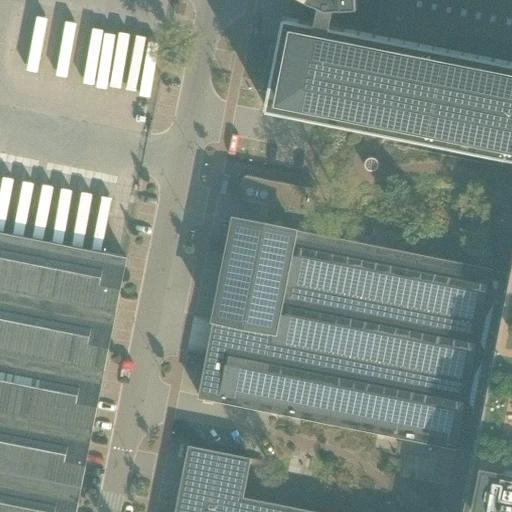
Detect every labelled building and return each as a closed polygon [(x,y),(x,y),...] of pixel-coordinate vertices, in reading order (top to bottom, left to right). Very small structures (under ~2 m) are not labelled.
[(511,511),(511,0),(381,0),(380,5),(379,7),(380,7),(381,8),(376,35),(373,34),(373,35),(360,32),(360,31),(359,31),(359,32),(345,29),(344,28),(344,29),(330,26),(334,7),(340,6),(340,7),(358,5),(357,4),(356,0),(310,0),(314,1),(319,4),(318,10),(313,9),(311,8),(309,8),(307,17),(310,18),(316,19),(315,23),(301,20),(300,19),(300,20),(287,17),(285,17),(285,18),(284,17),(284,18),(283,18),(283,19),(283,22),(281,33),(280,32),(280,34),(281,34),(279,42),(278,47),(277,48),(272,47),(267,72),(265,71),(263,83),(262,83),(264,84),(263,91),(269,92),(268,93),(269,93),(266,106),(266,107),(266,108),(267,108),(267,109),(268,109),(281,112),(283,112),(296,115),(298,115),(311,118),(312,118),(313,118),(326,121),(327,121),(340,123),(340,124),(342,124),(355,126),(355,127),(358,127),(371,130),(372,130),(373,130),(384,132),(386,132),(386,133),(387,133),(400,135),(400,136),(402,136),(415,138),(415,139),(417,139),(430,141),(430,142),(431,142),(445,144),(444,145),(446,145),(459,147),(459,148),(461,148),(461,147),(474,150),(477,151),(488,153),(490,153),(490,154),(491,154),(492,154),(504,156),(505,156),(505,157),(506,157),(506,156),(511,156),(511,269),(511,273),(511,274),(491,270),(492,270),(295,231),(295,230),(234,218),(234,220),(234,222),(230,244),(228,255),(223,276),(218,301),(215,317),(214,318),(215,318),(208,356),(207,357),(199,397),(200,397),(213,399),(270,411),(301,417),(377,432),(456,448),(456,447),(475,451),(475,452),(476,452),(473,466),(472,466),(472,467),(473,467),(470,481),(469,481),(469,482),(470,482),(467,496),(466,495),(466,496),(467,497),(464,510),(463,510),(463,511),(315,511),(296,508),(242,497),(250,458),(189,446),(186,461),(181,486),(177,506),(176,511),(511,511)] [(79,77),(90,22),(19,9),(9,64),(79,77)] [(122,45),(124,28),(104,26),(102,42),(122,45)] [(243,178),(239,198),(240,201),(312,215),(317,190),(302,187),(294,185),(246,176),(243,178)] [(0,511),(75,511),(83,471),(86,459),(107,354),(109,341),(126,258),(47,243),(10,235),(0,233),(0,511)]
